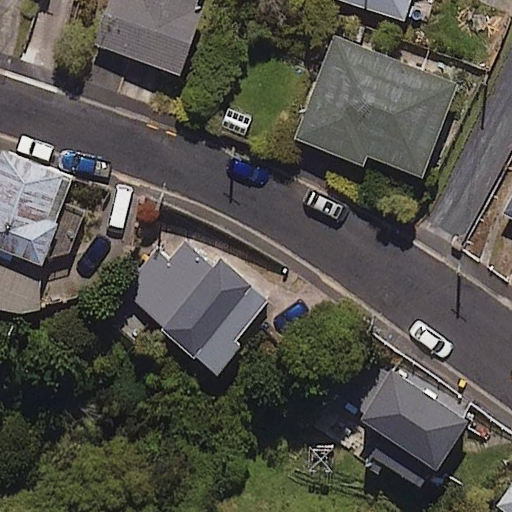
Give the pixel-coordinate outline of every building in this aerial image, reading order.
[(192,0),(102,0),(88,39),(176,71),(199,7),(191,4),(192,0)] [(348,0),(402,18),(407,0),(348,0)] [(453,81),(330,34),(292,134),(359,160),(363,151),(418,172),(453,81)] [(0,243),(51,260),(56,242),(75,248),(87,208),(67,202),(77,171),(4,148),(0,161),(0,243)] [(511,190),(502,212),(511,216),(511,190)] [(287,297),(181,215),(118,296),(224,378),(287,297)] [(464,419),(366,350),(312,426),(360,459),(366,451),(417,487),(464,419)] [(511,511),(511,478),(495,501),(509,511),(511,511)]
